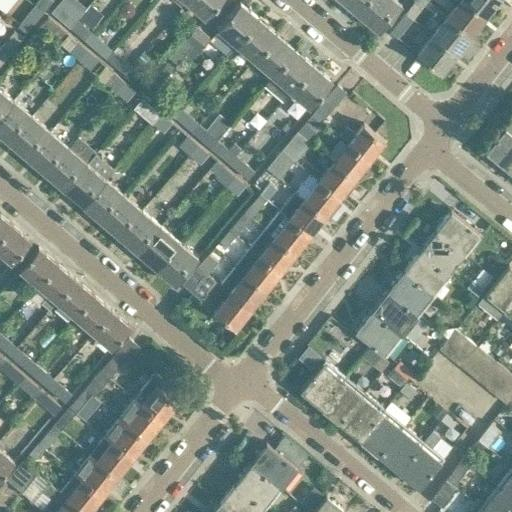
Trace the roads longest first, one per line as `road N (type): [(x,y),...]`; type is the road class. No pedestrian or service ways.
road 1 (residential): [(246,381),(214,369),(0,186)]
road 2 (residential): [(246,381),(428,150)]
road 3 (residential): [(405,511),(246,381)]
road 4 (residential): [(297,0),(444,126)]
road 5 (residential): [(139,511),(246,381)]
